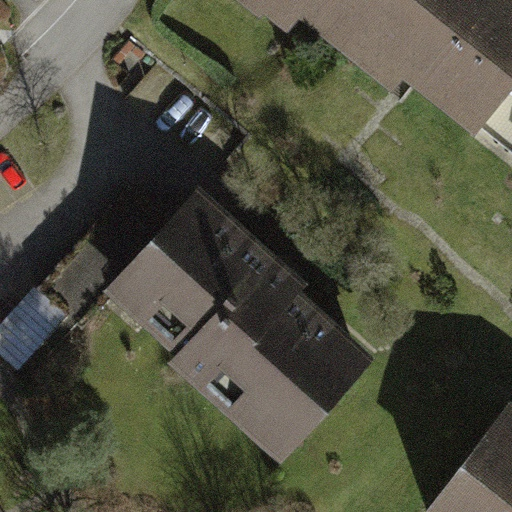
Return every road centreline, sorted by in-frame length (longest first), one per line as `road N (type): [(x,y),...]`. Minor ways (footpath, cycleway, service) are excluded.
road 1 (unknown): [(100,12),(201,175)]
road 2 (residential): [(107,0),(0,127)]
